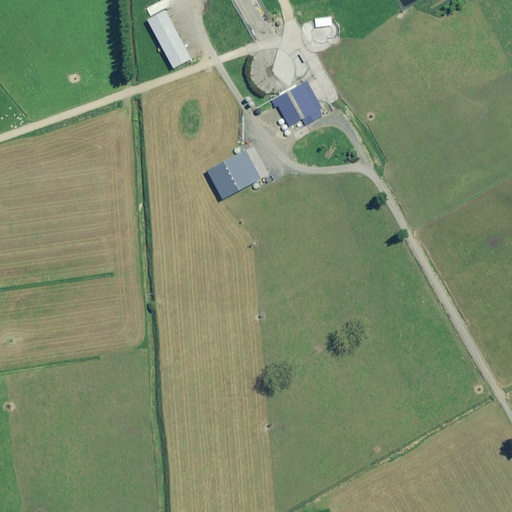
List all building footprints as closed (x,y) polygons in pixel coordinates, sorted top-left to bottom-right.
[(169,6),(166,0),(148,9),(151,15),(169,6)] [(192,59),(166,10),(149,20),(175,68),(192,59)] [(333,26),(332,17),(316,19),(317,27),(333,26)] [(295,79),(297,72),(296,65),(293,58),(288,53),(282,50),(275,48),(268,49),(261,52),(256,57),(252,63),(251,70),(252,77),(255,84),(260,89),(266,92),(273,94),(280,93),(286,90),(292,85),(295,79)] [(322,108),(307,81),(272,100),(276,107),(279,106),(290,126),(303,119),(306,125),(323,116),(319,110),(322,108)]
